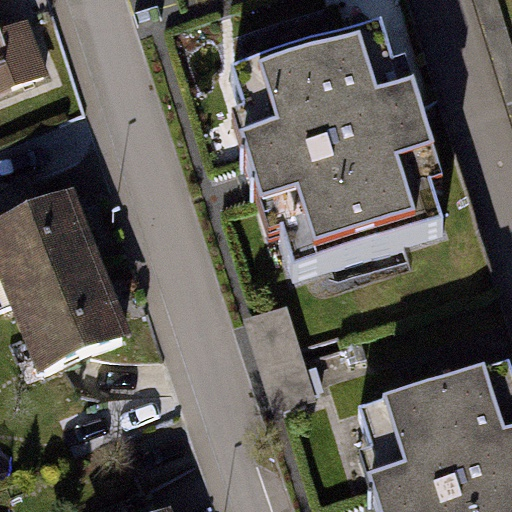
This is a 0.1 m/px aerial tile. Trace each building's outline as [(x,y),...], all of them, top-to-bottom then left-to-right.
[(0,96),(46,79),(27,30),(0,40),(0,96)] [(377,39),(229,84),(240,123),(228,127),(265,249),(279,245),(290,282),(439,236),(427,197),(438,193),(401,73),(388,77),(377,39)] [(0,194),(0,263),(18,310),(97,278),(69,209),(45,219),(30,183),(0,194)] [(124,347),(97,278),(18,310),(32,344),(39,341),(53,375),(124,347)] [(274,414),(330,393),(296,303),(241,324),(274,414)] [(511,511),(511,406),(502,374),(351,421),(363,458),(350,462),(366,511),(511,511)] [(103,511),(135,511),(131,501),(103,511)]
